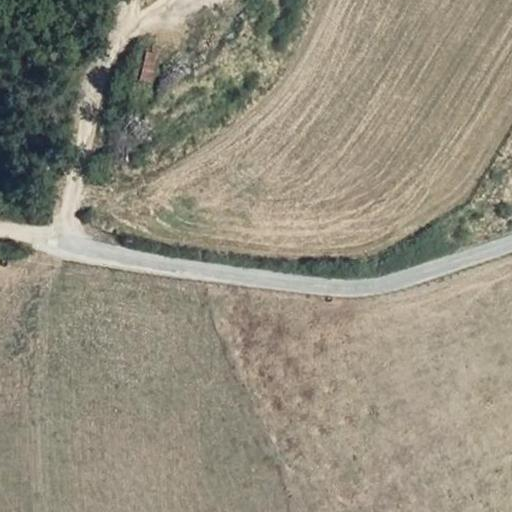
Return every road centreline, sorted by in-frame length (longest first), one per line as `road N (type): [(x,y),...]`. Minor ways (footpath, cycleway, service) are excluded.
road 1 (residential): [(511,245),(368,285),(239,283),(62,250)]
road 2 (track): [(123,0),(62,250),(0,235)]
